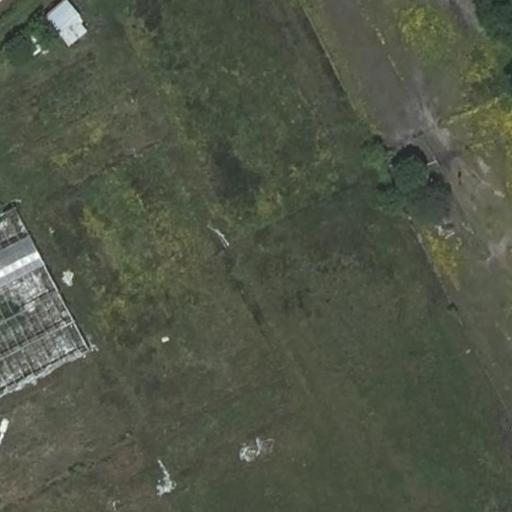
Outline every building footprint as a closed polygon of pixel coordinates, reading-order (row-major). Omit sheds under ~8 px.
[(67,0),(59,0),(43,10),(63,43),(85,30),(67,0)] [(19,39),(29,54),(44,44),(34,30),(19,39)] [(124,106),(7,154),(20,185),(137,137),(124,106)] [(125,167),(79,180),(99,253),(145,240),(125,167)] [(19,209),(0,217),(0,397),(86,359),(19,209)] [(479,235),(492,230),(486,214),(472,219),(479,235)] [(152,325),(183,406),(227,389),(196,309),(152,325)] [(16,495),(132,437),(97,366),(4,413),(18,441),(4,448),(15,471),(6,475),(16,495)] [(168,465),(282,413),(269,384),(155,436),(168,465)]
